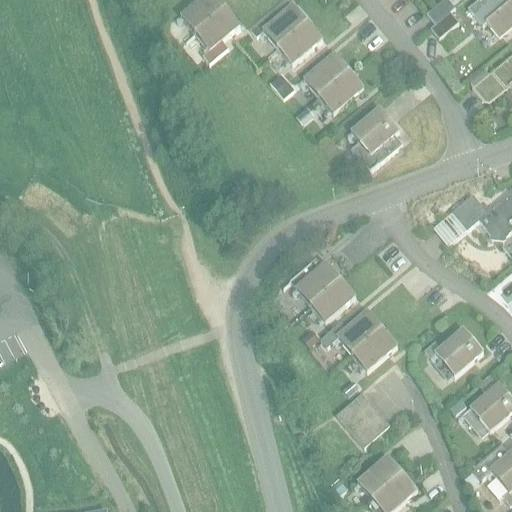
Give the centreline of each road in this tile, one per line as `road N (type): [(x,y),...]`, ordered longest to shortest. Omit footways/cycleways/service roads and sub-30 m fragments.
road 1 (unclassified): [(176,511),(128,411),(86,392),(61,395),(23,317)]
road 2 (track): [(108,372),(57,247),(0,204)]
road 3 (unclassified): [(282,511),(236,327)]
